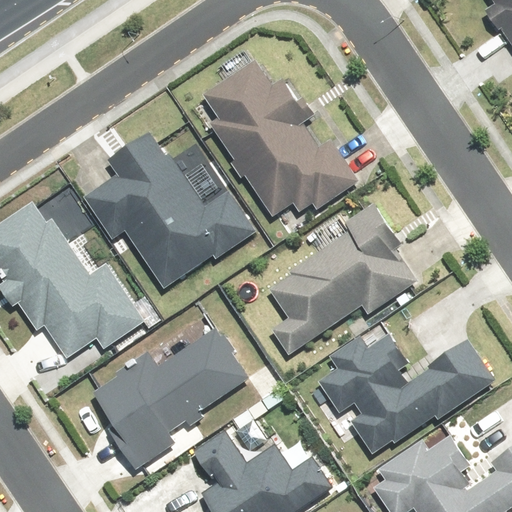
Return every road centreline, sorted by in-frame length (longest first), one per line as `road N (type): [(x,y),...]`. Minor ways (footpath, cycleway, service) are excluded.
road 1 (residential): [(324,0),(352,28),(511,258)]
road 2 (residential): [(0,164),(238,0)]
